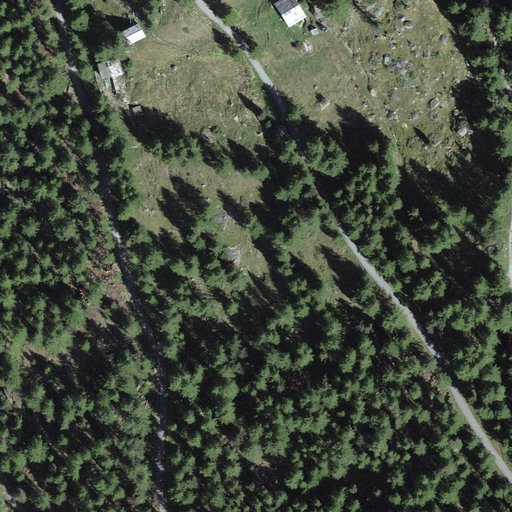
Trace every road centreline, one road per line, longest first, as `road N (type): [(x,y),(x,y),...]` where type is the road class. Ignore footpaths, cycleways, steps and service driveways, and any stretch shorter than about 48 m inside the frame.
road 1 (track): [(166,511),(164,371),(131,289),(100,133),(69,62),(58,0)]
road 2 (track): [(317,179),(353,249),(425,340),(511,479)]
road 3 (track): [(196,0),(268,82),(317,179)]
